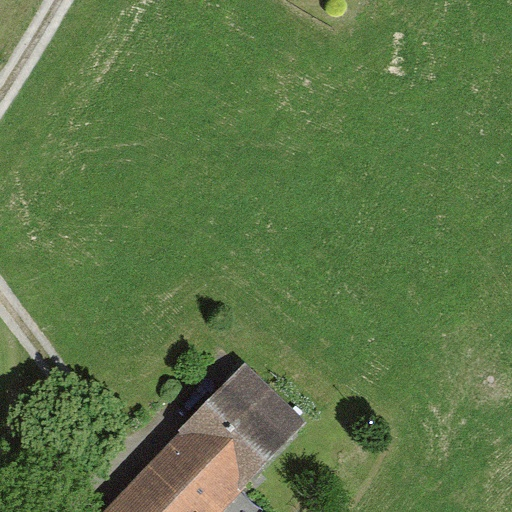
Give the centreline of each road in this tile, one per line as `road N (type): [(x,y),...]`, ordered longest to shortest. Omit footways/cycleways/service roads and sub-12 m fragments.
road 1 (track): [(0,495),(76,389)]
road 2 (residential): [(76,389),(0,288)]
